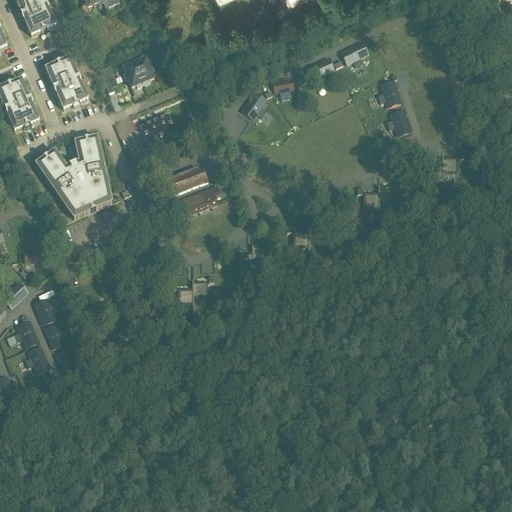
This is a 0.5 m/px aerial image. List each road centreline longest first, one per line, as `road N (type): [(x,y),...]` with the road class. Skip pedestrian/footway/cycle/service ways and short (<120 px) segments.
road 1 (track): [(233,511),(187,417),(177,371),(127,254),(166,240),(154,209)]
road 2 (unknown): [(105,129),(181,89),(195,88),(220,115)]
road 3 (track): [(511,115),(461,0)]
